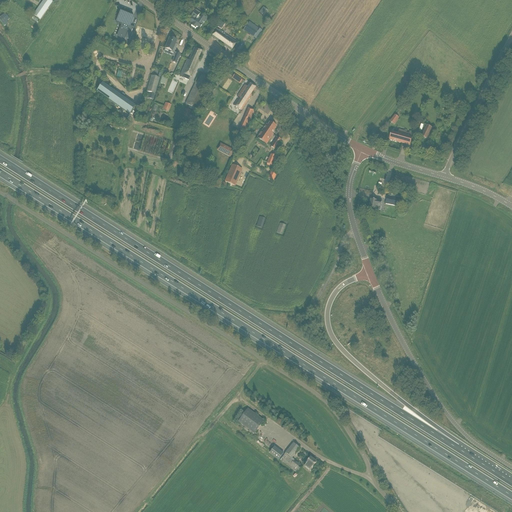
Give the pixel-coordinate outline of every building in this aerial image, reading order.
[(40,20),(53,0),(43,0),(33,15),(40,20)] [(264,16),(268,11),(263,7),(259,13),(264,16)] [(197,27),(199,29),(207,19),(203,16),(199,22),(196,20),(201,14),(195,10),(190,17),(192,18),(189,22),(192,24),(191,26),(195,29),(197,27)] [(119,14),(116,22),(125,26),(124,27),(129,29),(133,18),(129,16),(128,18),(119,14)] [(0,20),(4,26),(8,23),(2,15),(0,16),(0,20)] [(256,39),(262,30),(249,22),(243,31),(256,39)] [(211,37),(231,50),(236,43),(226,35),(227,34),(220,30),(220,31),(216,29),(211,37)] [(127,31),(124,38),(130,40),(133,33),(127,31)] [(169,38),(165,49),(174,53),(177,45),(176,46),(175,46),(177,41),(176,41),(176,40),(173,38),(172,39),(169,38)] [(403,46),(398,43),(394,49),(398,52),(403,46)] [(198,64),(203,52),(194,48),(189,60),(198,64)] [(182,73),(181,77),(184,78),(189,80),(191,77),(192,77),(198,64),(189,60),(188,60),(182,73)] [(211,78),(200,73),(186,104),(197,109),(211,78)] [(160,78),(152,75),(148,91),(152,92),(150,97),(148,96),(146,103),(150,105),(154,93),(155,93),(160,78)] [(102,83),(96,91),(129,115),(135,106),(102,83)] [(248,83),(246,86),(245,85),(238,96),(239,97),(234,105),(242,110),(256,88),(248,83)] [(168,111),(171,105),(165,103),(163,107),(161,106),(160,108),(168,111)] [(188,117),(191,111),(185,108),(182,115),(188,117)] [(249,121),(254,111),(248,108),(243,119),(249,121)] [(396,114),(391,121),(395,124),(400,117),(396,114)] [(266,125),(263,129),(257,138),(267,144),(270,139),(273,135),(272,134),(276,127),(269,123),(268,125),(266,125)] [(427,126),(422,136),(428,139),(433,129),(427,126)] [(389,140),(410,146),(414,133),(399,129),(398,133),(392,131),(389,140)] [(271,147),(275,150),(281,140),(277,137),(271,147)] [(230,157),(234,150),(220,143),(217,150),(230,157)] [(271,167),(276,156),(271,154),(266,165),(271,167)] [(235,186),(242,170),(232,165),(224,182),(235,186)] [(276,175),(270,172),(268,177),(273,180),(276,175)] [(387,196),(386,204),(399,207),(401,199),(394,197),(395,191),(389,190),(388,196),(387,196)] [(380,211),(382,202),(377,201),(378,200),(374,199),(374,200),(371,200),(369,209),(375,210),(380,211)] [(259,218),(256,226),(261,228),(264,219),(259,218)] [(286,225),(280,222),(277,232),(283,234),(286,225)] [(264,421),(248,409),(238,422),(255,434),(264,421)] [(303,467),(292,458),(300,448),(294,443),(280,460),(297,473),(303,467)] [(317,462),(310,458),(304,467),(310,471),(317,462)]
